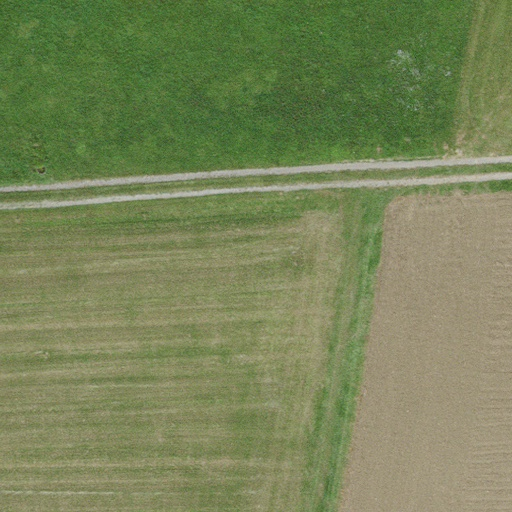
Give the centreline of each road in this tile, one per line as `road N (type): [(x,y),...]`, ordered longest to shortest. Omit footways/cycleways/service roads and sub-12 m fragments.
road 1 (track): [(511,173),(0,195)]
road 2 (track): [(382,175),(322,511)]
